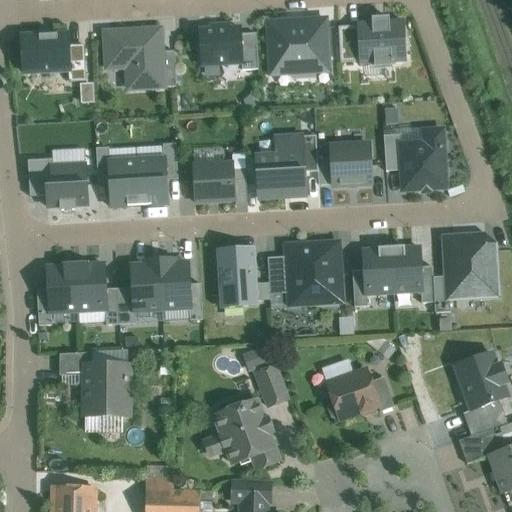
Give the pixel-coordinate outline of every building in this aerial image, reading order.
[(273,19),(275,70),(333,68),(332,17),(273,19)] [(362,20),(364,61),(409,59),(407,18),(362,20)] [(201,24),(203,61),(246,58),(245,22),(201,24)] [(26,32),(28,68),(74,66),(72,29),(26,32)] [(161,30),(105,33),(107,69),(135,68),(137,90),(164,88),(162,52),(163,52),(161,30)] [(397,137),(399,188),(447,187),(444,122),(420,124),(420,136),(397,137)] [(277,157),(257,158),(260,200),(286,198),(285,193),(305,192),(302,137),(276,138),(277,157)] [(369,144),(331,147),(333,187),(372,185),(369,144)] [(51,160),(53,202),(94,200),(92,159),(51,160)] [(137,162),(110,163),(112,206),(138,206),(137,162)] [(165,162),(137,162),(138,206),(166,205),(165,162)] [(233,164),(194,166),(196,204),(236,201),(233,164)] [(486,237),(453,239),(446,247),(449,299),(485,297),(484,273),(496,272),(494,244),(486,237)] [(253,240),(215,242),(219,306),(256,304),(253,240)] [(336,243),(286,245),(287,289),(314,289),(315,300),(339,298),(336,243)] [(385,251),(364,252),(366,296),(394,294),(391,248),(385,249),(385,251)] [(420,248),(398,250),(398,248),(391,248),(394,294),(422,292),(420,248)] [(187,254),(127,256),(129,308),(190,305),(187,254)] [(103,266),(49,269),(51,312),(105,310),(103,266)] [(250,369),(267,359),(260,347),(243,357),(250,369)] [(92,353),(60,355),(60,376),(79,376),(86,376),(86,366),(92,366),(92,353)] [(92,366),(86,366),(86,376),(79,376),(79,384),(82,387),(86,387),(86,417),(129,417),(129,366),(92,366)] [(276,367),(256,374),(269,408),(289,400),(276,367)] [(367,371),(327,385),(334,403),(331,404),(329,408),(332,417),(336,419),(339,418),(340,421),(378,407),(380,407),(371,382),(367,371)] [(384,378),(371,382),(380,407),(378,407),(380,413),(395,408),(384,378)] [(257,400),(215,416),(222,435),(220,436),(218,440),(222,450),(226,452),(228,451),(233,465),(252,458),(258,471),(280,462),(269,434),(274,432),(269,419),(264,420),(257,400)] [(493,429),(459,442),(467,465),(490,456),(502,452),(493,429)] [(511,448),(502,452),(490,456),(503,494),(511,490),(511,448)] [(173,480),(147,479),(146,491),(172,492),(173,480)] [(270,484),(234,483),(233,502),(242,502),(267,503),(270,503),(270,484)] [(95,511),(96,489),(54,487),(53,511),(95,511)] [(172,492),(146,491),(145,511),(199,511),(200,493),(172,492)] [(266,511),(267,503),(242,502),(241,511),(266,511)]
